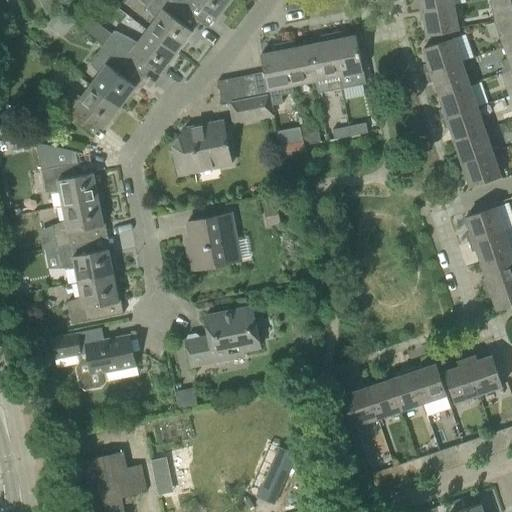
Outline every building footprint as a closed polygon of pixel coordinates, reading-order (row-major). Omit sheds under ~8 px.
[(39,0),(45,14),(49,12),(54,5),(58,0),(39,0)] [(182,23),(189,14),(172,0),(152,0),(147,8),(156,19),(147,30),(175,52),(192,31),(182,23)] [(230,0),(172,0),(189,14),(197,4),(216,19),(230,0)] [(454,5),(452,0),(419,0),(420,1),(417,2),(419,11),(454,5)] [(458,29),(454,5),(419,11),(420,21),(423,20),(426,35),(458,29)] [(511,18),(511,10),(511,5),(491,9),(494,23),(511,18)] [(91,18),(86,27),(103,38),(108,29),(91,18)] [(511,31),(511,18),(494,23),(499,36),(511,31)] [(175,52),(147,30),(137,43),(114,31),(103,46),(132,68),(140,59),(159,74),(175,52)] [(340,31),(330,33),(339,75),(338,75),(341,88),(365,83),(363,71),(356,35),(341,38),(340,31)] [(339,75),(330,33),(320,35),(322,42),(308,45),(315,80),(318,93),(341,88),(338,75),(339,75)] [(453,38),(442,42),(423,49),(427,63),(423,64),(426,73),(461,61),(453,38)] [(315,80),(308,45),(294,47),(293,41),(283,43),(292,85),(315,80)] [(292,85),(283,43),(273,45),(275,51),(260,54),(264,72),(269,96),(270,105),(282,103),(280,94),(293,91),(292,85)] [(125,78),(132,68),(103,46),(90,63),(99,73),(90,85),(119,107),(135,86),(125,78)] [(469,84),(461,61),(426,73),(429,83),(434,81),(438,95),(469,84)] [(269,96),(264,72),(252,74),(257,98),(269,96)] [(257,98),(252,74),(240,76),(245,100),(257,98)] [(245,100),(240,76),(229,79),(233,102),(245,100)] [(233,102),(229,79),(217,81),(221,105),(229,103),(233,102)] [(477,107),(469,84),(438,95),(443,108),(438,110),(441,119),(477,107)] [(103,128),(119,107),(90,85),(81,97),(68,91),(55,109),(85,131),(93,121),(103,128)] [(257,98),(245,100),(233,102),(229,103),(233,121),(272,114),(270,105),(269,96),(257,98)] [(484,129),(477,107),(441,119),(444,128),(449,126),(454,140),(484,129)] [(232,164),(223,121),(186,128),(172,145),(178,174),(232,164)] [(365,123),(349,126),(351,136),(367,132),(365,123)] [(351,136),(349,126),(332,129),(334,139),(351,136)] [(492,152),(484,129),(454,140),(458,154),(453,155),(457,164),(492,152)] [(318,132),(302,135),(303,141),(304,145),(320,142),(318,132)] [(305,152),(304,145),(303,141),(279,146),(281,157),(305,152)] [(500,175),(494,156),(492,152),(457,164),(460,173),(464,172),(469,186),(500,175)] [(78,162),(42,169),(46,191),(62,193),(64,205),(98,199),(93,172),(90,173),(81,174),(78,163),(78,162)] [(103,225),(98,199),(64,205),(67,220),(53,225),(57,246),(93,239),(91,227),(103,225)] [(465,233),(468,242),(504,230),(496,207),(465,217),(470,231),(465,233)] [(231,213),(206,218),(187,222),(191,247),(187,248),(192,270),(241,260),(231,213)] [(511,227),(504,230),(468,242),(471,251),(476,250),(481,263),(511,253),(511,252),(511,227)] [(96,251),(93,239),(57,246),(61,269),(76,268),(78,282),(113,275),(108,249),(96,251)] [(511,252),(511,253),(481,263),(485,277),(480,279),(484,288),(511,277),(511,252)] [(118,301),(113,275),(78,282),(81,297),(67,302),(71,323),(122,313),(122,312),(108,315),(106,304),(118,301)] [(511,303),(511,277),(484,288),(487,297),(491,295),(496,309),(511,303)] [(243,350),(260,347),(252,307),(204,316),(208,336),(199,338),(195,335),(188,336),(186,340),(185,341),(190,366),(244,356),(243,350)] [(76,332),(50,337),(50,335),(31,339),(35,356),(54,353),(55,358),(81,353),(76,332)] [(129,335),(85,344),(91,374),(135,365),(129,335)] [(475,355),(466,358),(478,394),(501,386),(491,355),(477,360),(475,355)] [(478,394),(466,358),(457,361),(459,366),(444,371),(455,402),(478,394)] [(446,395),(435,364),(421,368),(420,366),(411,369),(422,402),(446,395)] [(422,402),(411,369),(401,372),(402,375),(389,379),(400,410),(422,402)] [(400,410),(389,379),(376,384),(375,381),(366,384),(377,418),(400,410)] [(377,418),(366,384),(356,387),(357,390),(343,395),(354,426),(377,418)] [(197,405),(193,387),(174,391),(178,409),(197,405)] [(511,447),(511,426),(503,430),(509,448),(511,447)] [(487,456),(480,437),(468,441),(474,460),(487,456)] [(474,460),(468,441),(458,445),(464,463),(474,460)] [(278,446),(257,497),(274,504),(296,453),(278,446)] [(430,454),(416,459),(423,477),(436,473),(449,468),(443,449),(439,451),(430,454)] [(123,511),(120,497),(136,493),(146,491),(141,465),(125,468),(121,452),(77,461),(82,487),(68,490),(72,511),(123,511)] [(423,477),(416,459),(405,463),(411,481),(423,477)] [(389,489),(382,470),(371,474),(377,493),(389,489)]
